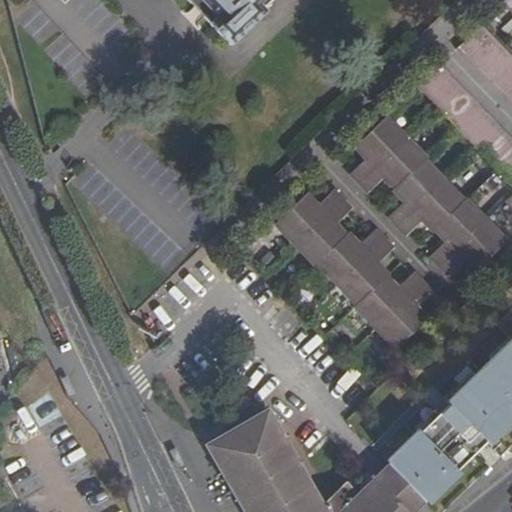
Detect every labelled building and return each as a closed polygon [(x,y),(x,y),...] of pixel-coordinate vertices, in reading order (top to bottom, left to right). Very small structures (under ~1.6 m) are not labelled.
[(261,0),(202,0),(209,7),(219,17),(211,26),(230,44),(265,11),(258,3),(261,0)] [(511,56),(481,25),(460,46),(511,99),(511,56)] [(511,184),(511,140),(439,66),(417,87),(511,184)] [(385,118),(355,146),(366,157),(350,173),(369,192),(384,176),(395,187),(393,189),(404,201),(388,217),(406,235),(422,221),(434,232),(435,230),(446,241),(431,256),(448,274),(464,260),(475,270),(505,242),(464,200),(462,202),(424,162),(426,160),(405,138),(385,118)] [(317,206),(306,194),(275,223),(316,266),(318,264),(358,304),(355,307),(395,348),(426,319),(414,307),(430,292),(413,273),(397,288),(385,278),(387,276),(376,264),(392,249),(374,230),(358,245),(346,234),(345,235),(335,225),(350,209),(333,191),(317,206)] [(511,342),(387,463),(424,501),(511,416),(511,342)] [(331,511),(267,414),(212,444),(249,511),(413,511),(424,501),(387,463),(373,478),(338,511),(331,511)] [(249,511),(212,444),(204,448),(238,511),(249,511)]
